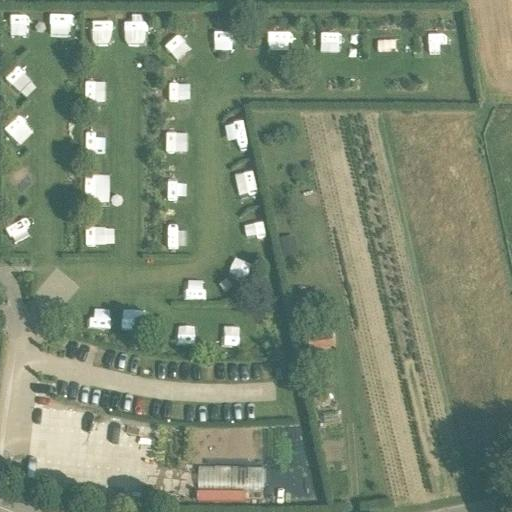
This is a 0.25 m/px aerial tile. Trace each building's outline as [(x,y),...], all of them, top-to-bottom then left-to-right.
[(9,17),(11,35),(25,34),(24,16),(9,17)] [(46,34),(67,34),(68,19),(47,18),(46,34)] [(110,41),(111,24),(90,23),(89,41),(110,41)] [(144,43),(145,25),(127,24),(126,42),(144,43)] [(458,43),(458,24),(439,24),(439,43),(458,43)] [(234,61),(233,33),(214,33),(214,62),(234,61)] [(265,34),(266,53),(286,52),(285,33),(265,34)] [(169,85),(171,103),(192,101),(191,83),(169,85)] [(108,102),(109,84),(87,84),(86,101),(108,102)] [(106,146),(106,132),(86,132),(86,146),(106,146)] [(86,181),(86,201),(115,202),(115,181),(86,181)] [(330,327),(307,331),(311,353),(334,348),(330,327)] [(327,382),(310,386),(315,409),(331,406),(327,382)] [(199,469),(200,492),(266,489),(265,466),(199,469)]
